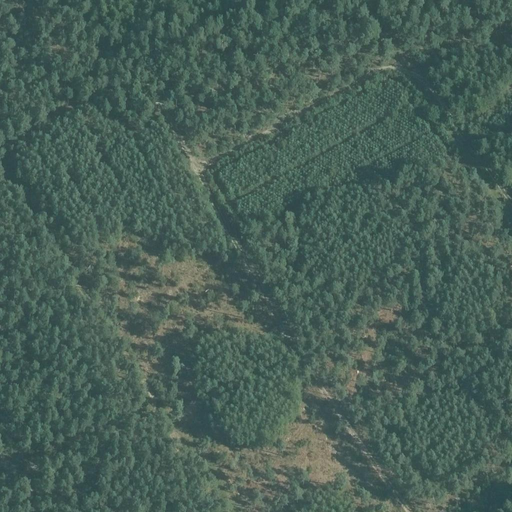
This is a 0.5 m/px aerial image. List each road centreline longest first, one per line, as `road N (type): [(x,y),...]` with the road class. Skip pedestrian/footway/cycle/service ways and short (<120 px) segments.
road 1 (track): [(511,201),(434,93),(398,69),(378,71),(199,170),(148,88),(74,0)]
road 2 (track): [(0,175),(157,406),(151,417),(81,444),(0,495)]
road 3 (track): [(407,511),(300,357),(199,170)]
